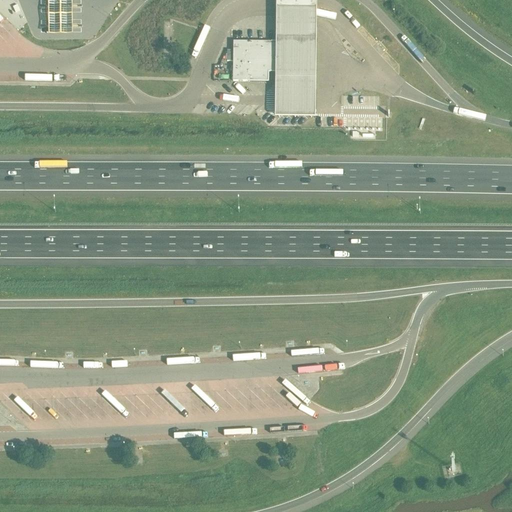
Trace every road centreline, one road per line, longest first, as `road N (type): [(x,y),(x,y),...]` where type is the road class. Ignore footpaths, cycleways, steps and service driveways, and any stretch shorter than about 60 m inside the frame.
road 1 (motorway): [(511,180),(0,177)]
road 2 (motorway): [(0,243),(511,245)]
road 3 (motorway): [(274,511),(353,476),(511,336)]
